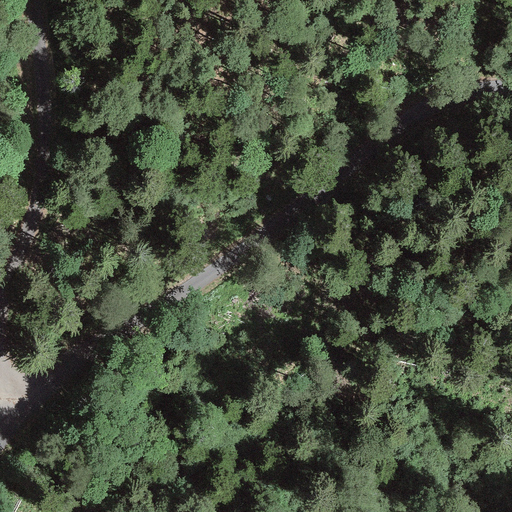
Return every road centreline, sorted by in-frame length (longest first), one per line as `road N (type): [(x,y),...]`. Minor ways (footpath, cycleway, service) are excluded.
road 1 (unclassified): [(511,90),(419,116),(266,238),(76,365),(0,445)]
road 2 (track): [(34,0),(46,187),(0,316)]
